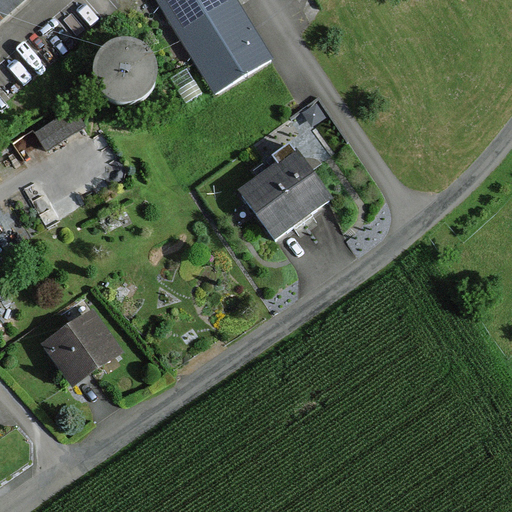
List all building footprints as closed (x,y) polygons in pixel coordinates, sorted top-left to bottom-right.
[(0,0),(0,23),(27,0),(155,0),(214,94),(272,59),(236,0),(0,0)] [(89,70),(137,100),(163,60),(115,29),(89,70)] [(84,131),(72,112),(36,137),(48,155),(84,131)] [(241,198),(276,246),(332,205),(297,157),(241,198)] [(122,358),(92,315),(44,347),(75,391),(122,358)]
